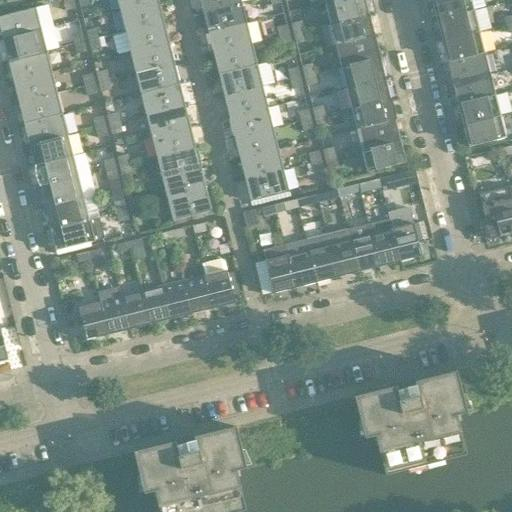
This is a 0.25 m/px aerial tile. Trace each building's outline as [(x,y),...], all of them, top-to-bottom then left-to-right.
[(69,0),(63,2),(66,11),(75,9),(73,0),(69,0)] [(91,11),(88,0),(77,0),(81,13),(91,11)] [(117,0),(120,11),(159,1),(158,0),(117,0)] [(240,0),(199,0),(203,12),(241,3),(240,0)] [(369,15),(365,0),(340,0),(325,4),(330,25),(369,15)] [(471,0),(431,0),(437,20),(474,11),(471,0)] [(159,1),(120,11),(125,32),(164,22),(159,1)] [(241,3),(203,12),(208,33),(247,24),(241,3)] [(41,31),(36,9),(0,17),(0,29),(3,40),(41,31)] [(474,11),(437,20),(442,42),(479,32),(474,11)] [(369,15),(330,25),(321,27),(326,49),(336,46),(374,36),(369,15)] [(164,22),(125,32),(130,53),(169,43),(164,22)] [(291,25),(293,34),(303,32),(301,22),(291,25)] [(98,38),(95,29),(94,23),(84,26),(88,41),(98,38)] [(247,24),(208,33),(213,54),(252,44),(247,24)] [(277,28),(279,38),(289,35),(286,26),(277,28)] [(41,31),(3,40),(8,61),(47,51),(41,31)] [(81,32),(71,35),(74,44),(84,42),(81,32)] [(303,32),(293,34),(296,44),(306,41),(303,32)] [(479,32),(442,42),(447,63),(485,54),(479,32)] [(289,35),(279,38),(282,48),(291,45),(289,35)] [(380,58),(374,36),(336,46),(341,67),(380,58)] [(98,38),(88,41),(91,51),(100,48),(98,38)] [(84,42),(74,44),(76,54),(86,52),(84,42)] [(169,43),(130,53),(136,74),(174,64),(169,43)] [(252,44),(213,54),(219,75),(257,66),(252,44)] [(47,51),(8,61),(13,82),(52,72),(47,51)] [(485,54),(447,63),(453,84),(490,74),(485,54)] [(380,58),(341,67),(346,88),(385,79),(380,58)] [(174,64),(136,74),(141,95),(180,85),(174,64)] [(302,67),(304,76),(314,74),(311,64),(302,67)] [(257,66),(219,75),(224,97),(263,87),(257,66)] [(297,68),(287,70),(290,80),(300,78),(297,68)] [(96,73),(99,83),(108,80),(106,71),(96,73)] [(52,72),(13,82),(18,103),(57,93),(52,72)] [(92,74),(82,77),(84,86),(94,84),(92,74)] [(314,74),(304,76),(307,86),(316,84),(314,74)] [(490,74),(453,84),(458,105),(495,95),(490,74)] [(300,78),(290,80),(292,90),(302,87),(300,78)] [(385,79),(346,88),(351,109),(390,100),(385,79)] [(108,80),(99,83),(101,93),(111,90),(108,80)] [(94,84),(84,86),(87,96),(97,94),(94,84)] [(180,85),(141,95),(146,116),(185,106),(180,85)] [(263,87),(224,97),(229,118),(268,108),(263,87)] [(57,93),(18,103),(24,124),(63,114),(57,93)] [(495,95),(458,105),(463,126),(500,116),(495,95)] [(390,100),(351,109),(357,130),(395,121),(390,100)] [(185,106),(146,116),(152,137),(190,127),(185,106)] [(312,109),(315,118),(324,116),(322,106),(312,109)] [(268,108),(229,118),(234,139),(273,129),(268,108)] [(308,110),(298,112),(300,122),(310,120),(308,110)] [(107,116),(109,125),(119,123),(117,113),(107,116)] [(63,114),(24,124),(29,146),(68,135),(63,114)] [(324,116),(315,118),(317,128),(327,126),(324,116)] [(500,116),(463,126),(469,148),(506,138),(500,116)] [(102,117),(93,119),(95,129),(105,126),(102,117)] [(310,120),(300,122),(303,132),(312,129),(310,120)] [(395,121),(357,130),(362,151),(401,141),(395,121)] [(119,123),(109,125),(112,135),(122,133),(119,123)] [(105,126),(95,129),(98,139),(107,136),(105,126)] [(190,127),(152,137),(157,158),(196,148),(190,127)] [(273,129),(234,139),(240,160),(278,150),(273,129)] [(68,135),(29,146),(34,167),(73,157),(68,135)] [(401,141),(362,151),(367,173),(406,163),(401,141)] [(511,145),(500,149),(502,157),(511,154),(511,145)] [(196,148),(157,158),(162,179),(201,169),(196,148)] [(323,151),(325,160),(335,158),(332,148),(323,151)] [(502,157),(500,149),(489,152),(491,160),(502,157)] [(278,150),(240,160),(245,180),(284,171),(278,150)] [(318,152),(308,154),(311,164),(321,161),(318,152)] [(117,158),(120,167),(130,165),(127,155),(117,158)] [(73,157),(34,167),(40,187),(78,178),(73,157)] [(335,158),(325,160),(328,170),(337,168),(335,158)] [(113,159),(103,161),(106,171),(115,168),(113,159)] [(321,161),(311,164),(313,174),(323,171),(321,161)] [(130,165),(120,167),(122,177),(132,175),(130,165)] [(115,168),(106,171),(108,181),(118,178),(115,168)] [(201,169),(162,179),(167,200),(206,190),(201,169)] [(284,171),(245,180),(250,202),(289,193),(284,171)] [(391,176),(379,179),(381,187),(393,184),(391,176)] [(78,178),(40,187),(45,208),(84,199),(78,178)] [(381,187),(379,179),(367,182),(369,190),(381,187)] [(349,187),(337,190),(339,198),(351,195),(349,187)] [(511,195),(510,188),(479,195),(490,240),(511,234),(511,195)] [(206,190),(167,200),(173,222),(212,212),(206,190)] [(325,193),(327,201),(339,198),(337,190),(325,193)] [(128,199),(130,209),(140,207),(138,197),(128,199)] [(307,197),(295,200),(297,208),(309,205),(307,197)] [(89,220),(84,199),(45,208),(50,229),(89,220)] [(295,200),(284,203),(285,211),(297,208),(295,200)] [(123,201),(114,203),(116,213),(126,210),(123,201)] [(274,205),(263,208),(264,216),(276,213),(274,205)] [(140,207),(130,209),(133,219),(143,217),(140,207)] [(126,210),(116,213),(119,223),(128,220),(126,210)] [(98,217),(89,220),(50,229),(55,251),(104,239),(98,217)] [(400,262),(392,229),(389,220),(368,225),(371,235),(378,265),(387,262),(388,265),(400,262)] [(422,222),(413,224),(417,241),(427,239),(422,222)] [(192,226),(194,234),(206,231),(204,223),(192,226)] [(417,241),(413,224),(392,229),(400,262),(421,257),(417,241)] [(378,265),(371,235),(368,225),(347,230),(350,240),(358,273),(370,270),(369,267),(378,265)] [(183,228),(171,231),(173,239),(185,236),(183,228)] [(160,234),(161,242),(173,239),(171,231),(160,234)] [(141,239),(129,242),(131,250),(143,247),(141,239)] [(316,283),(308,250),(305,240),(284,246),(287,256),(294,286),(303,283),(304,286),(316,283)] [(358,273),(350,240),(329,245),(336,275),(345,273),(346,276),(358,273)] [(131,250),(129,242),(118,245),(120,253),(131,250)] [(329,245),(308,250),(316,283),(328,280),(327,277),(336,275),(329,245)] [(294,286),(287,256),(284,246),(262,251),(265,262),(273,294),(286,291),(285,288),(294,286)] [(103,265),(99,249),(87,252),(89,260),(91,268),(103,265)] [(89,260),(87,252),(76,255),(78,263),(89,260)] [(235,304),(226,271),(224,261),(202,267),(205,276),(212,306),(221,304),(222,307),(235,304)] [(265,262),(255,265),(263,297),(273,294),(265,262)] [(205,276),(184,281),(192,314),(204,311),(203,308),(212,306),(205,276)] [(184,281),(163,287),(170,317),(179,315),(180,318),(192,314),(184,281)] [(163,287),(142,292),(150,325),(162,322),(161,319),(170,317),(163,287)] [(142,292),(121,297),(128,327),(137,325),(138,328),(150,325),(142,292)] [(121,297),(100,302),(108,335),(120,332),(120,329),(128,327),(121,297)] [(78,308),(86,341),(108,335),(100,302),(78,308)] [(0,362),(8,360),(0,326),(0,362)] [(396,387),(354,397),(360,421),(368,419),(375,435),(385,476),(466,455),(456,416),(467,414),(456,372),(415,382),(416,386),(397,391),(396,387)] [(176,442),(134,453),(140,476),(148,474),(155,490),(160,511),(240,511),(246,511),(236,471),(247,469),(236,427),(194,437),(195,441),(177,446),(176,442)]
